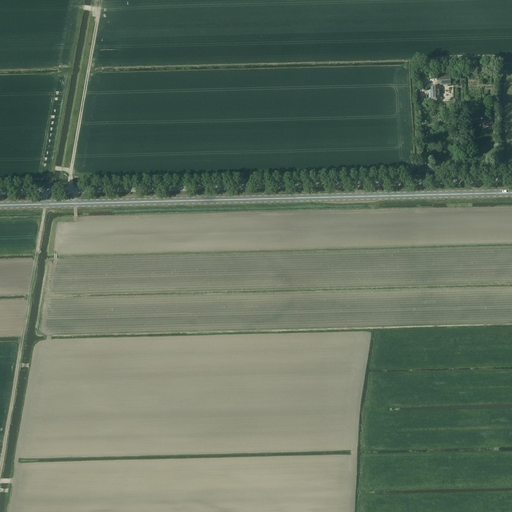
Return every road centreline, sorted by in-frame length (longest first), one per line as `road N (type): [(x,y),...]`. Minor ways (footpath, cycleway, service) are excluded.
road 1 (unclassified): [(0,192),(511,180)]
road 2 (secondary): [(511,193),(0,205)]
road 3 (track): [(54,167),(70,171),(97,10),(79,6)]
